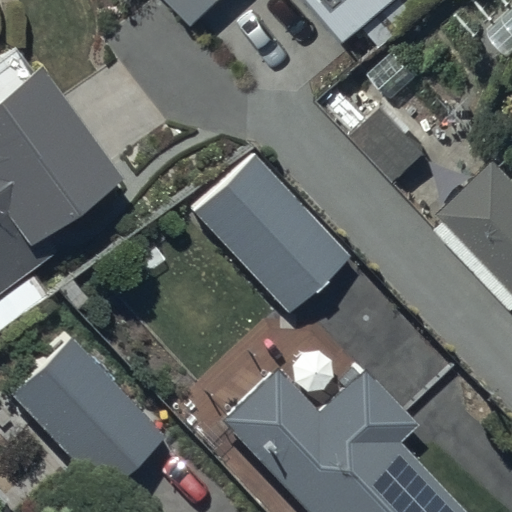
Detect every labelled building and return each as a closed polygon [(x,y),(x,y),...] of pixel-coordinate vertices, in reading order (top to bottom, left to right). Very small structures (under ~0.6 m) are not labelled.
[(177,0),(192,17),(210,0),(177,0)] [(314,0),(342,33),(362,16),(386,44),(437,0),(314,0)] [(0,280),(51,243),(36,227),(112,168),(34,57),(0,80),(0,280)] [(247,150),(185,208),(280,311),(343,253),(247,150)] [(511,172),(494,154),(438,206),(511,285),(511,172)] [(159,429),(65,326),(3,390),(95,488),(159,429)] [(319,405),(272,361),(217,414),(308,511),(469,511),(395,434),(411,418),(360,365),(319,405)]
